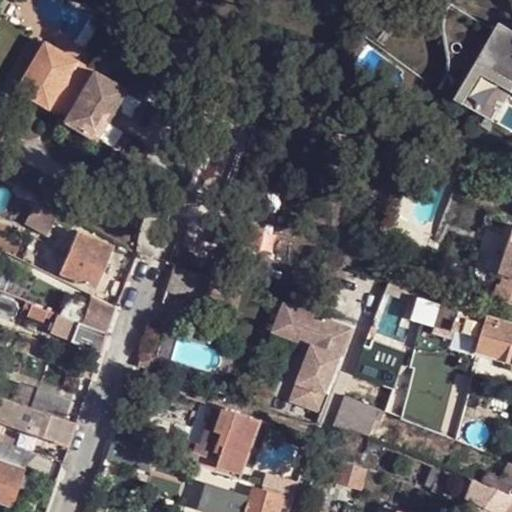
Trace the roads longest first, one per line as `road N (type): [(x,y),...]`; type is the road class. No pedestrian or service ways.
road 1 (residential): [(154,266),(67,511)]
road 2 (residential): [(297,511),(380,289)]
